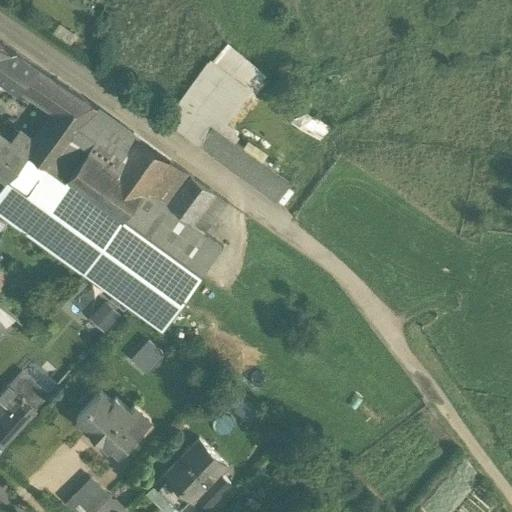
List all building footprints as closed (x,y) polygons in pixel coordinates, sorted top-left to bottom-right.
[(0,73),(20,88),(23,84),(26,79),(32,83),(29,88),(44,98),(58,79),(35,64),(0,38),(0,73)] [(222,51),(211,63),(248,90),(251,92),(260,82),(257,80),(258,77),(222,51)] [(211,63),(168,119),(198,142),(214,126),(248,90),(211,63)] [(32,83),(26,79),(23,84),(29,88),(32,83)] [(98,106),(58,79),(44,98),(60,109),(35,143),(29,150),(49,166),(67,180),(70,176),(88,152),(97,140),(94,138),(111,115),(98,106)] [(198,142),(215,154),(229,135),(214,126),(198,142)] [(0,168),(9,176),(30,191),(49,166),(29,150),(28,151),(12,138),(0,128),(0,168)] [(35,143),(18,130),(12,138),(28,151),(29,150),(35,143)] [(135,145),(115,171),(142,191),(145,193),(148,189),(171,159),(134,132),(128,139),(135,145)] [(291,181),(229,135),(215,154),(243,175),(277,199),(291,181)] [(115,171),(88,152),(70,176),(96,196),(122,214),(124,216),(142,191),(115,171)] [(215,191),(171,159),(148,189),(193,222),(215,191)] [(30,191),(9,176),(1,188),(0,188),(0,210),(56,251),(96,196),(70,176),(67,180),(49,166),(30,191)] [(142,191),(124,216),(202,276),(224,245),(193,222),(148,189),(145,193),(142,191)] [(56,251),(83,268),(122,214),(96,196),(56,251)] [(124,216),(122,214),(83,268),(165,328),(202,276),(124,216)] [(0,285),(8,275),(0,268),(0,285)] [(118,313),(106,301),(92,316),(105,327),(118,313)] [(133,355),(149,371),(167,351),(150,336),(133,355)] [(22,370),(0,394),(0,416),(2,418),(0,419),(0,446),(3,443),(48,394),(22,370)] [(113,400),(101,390),(77,415),(111,447),(114,444),(121,451),(151,419),(135,404),(130,409),(116,396),(113,400)] [(199,439),(170,470),(199,497),(228,467),(199,439)] [(170,470),(166,474),(195,501),(199,497),(170,470)] [(83,511),(93,511),(113,492),(93,474),(70,499),(83,511)] [(185,511),(195,501),(166,474),(157,484),(185,511)] [(226,477),(203,502),(209,507),(232,482),(226,477)]
